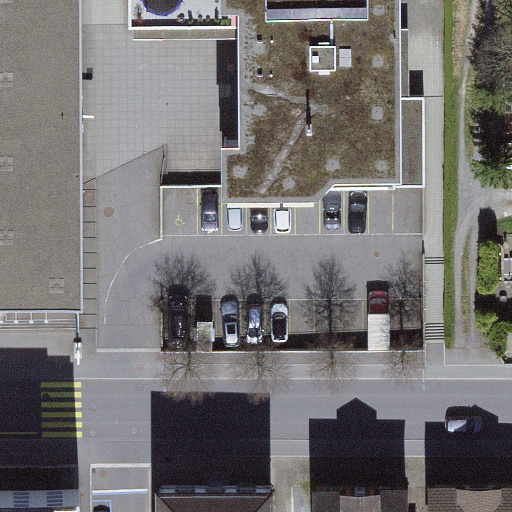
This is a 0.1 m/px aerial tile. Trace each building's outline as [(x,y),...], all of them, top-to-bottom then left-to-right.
[(102,0),(0,0),(0,315),(105,314),(102,0)] [(126,0),(126,31),(239,30),(240,140),(221,140),(221,198),(393,198),(392,0),(126,0)] [(511,511),(511,485),(448,487),(448,511),(511,511)] [(431,511),(431,491),(328,489),(327,511),(431,511)] [(0,511),(79,511),(79,493),(0,493),(0,511)] [(297,511),(297,493),(172,493),(171,511),(297,511)]
